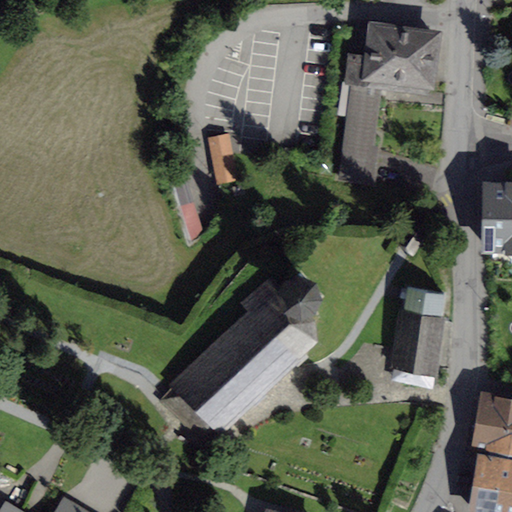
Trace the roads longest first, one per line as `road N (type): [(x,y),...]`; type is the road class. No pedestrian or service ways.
road 1 (residential): [(428,511),(462,376),(455,141)]
road 2 (residential): [(455,141),(465,0)]
